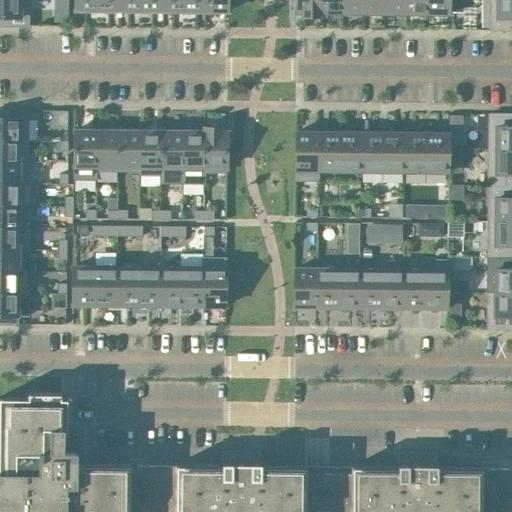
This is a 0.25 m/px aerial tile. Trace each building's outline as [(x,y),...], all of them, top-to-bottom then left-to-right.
[(27,0),(0,0),(0,25),(27,26),(27,0)] [(118,0),(73,0),(74,11),(84,11),(84,12),(109,12),(109,11),(118,11),(118,0)] [(118,0),(118,11),(127,11),(127,12),(152,13),(152,11),(161,11),(161,0),(118,0)] [(161,0),(161,11),(170,12),(170,13),(195,13),(195,12),(204,12),(204,0),(161,0)] [(204,0),(204,12),(227,12),(227,0),(204,0)] [(301,13),(301,17),(318,17),(317,0),(295,0),(295,13),(301,13)] [(317,0),(318,17),(318,13),(339,13),(339,0),(317,0)] [(361,13),(361,0),(339,0),(339,13),(361,13)] [(361,0),(361,13),(383,13),(382,0),(361,0)] [(382,0),(383,13),(404,14),(404,0),(382,0)] [(404,0),(404,14),(426,14),(425,0),(404,0)] [(448,14),(448,0),(425,0),(426,14),(448,14)] [(461,0),(450,0),(451,9),(462,9),(461,0)] [(511,0),(488,0),(488,30),(511,30),(511,0)] [(57,12),(56,22),(58,22),(57,25),(65,25),(65,12),(57,12)] [(0,140),(26,141),(26,118),(8,118),(8,110),(0,109),(0,140)] [(511,114),(488,114),(487,150),(511,150),(511,114)] [(203,132),(182,132),(182,172),(181,184),(203,184),(203,172),(204,128),(203,128),(203,132)] [(203,172),(226,172),(226,132),(220,132),(220,128),(204,128),(203,172)] [(74,131),(73,131),(73,171),(73,180),(95,180),(95,171),(95,131),(74,131)] [(95,171),(117,171),(117,131),(95,131),(95,171)] [(117,171),(137,172),(137,175),(138,175),(139,131),(117,131),(117,171)] [(160,175),(160,132),(139,131),(138,175),(160,175)] [(182,132),(160,132),(160,175),(160,183),(181,184),(182,172),(182,132)] [(325,132),(325,133),(316,133),(316,181),(317,181),(317,171),(359,171),(360,133),(351,133),(351,132),(325,132)] [(360,133),(359,171),(403,172),(403,134),(394,133),(394,132),(369,132),(368,133),(360,133)] [(403,172),(447,172),(447,134),(437,134),(437,133),(412,132),(412,134),(403,134),(403,172)] [(294,133),(294,181),(316,181),(316,133),(294,133)] [(457,133),(450,133),(450,148),(465,148),(465,141),(457,133)] [(0,140),(0,162),(26,162),(26,141),(0,140)] [(58,141),(58,151),(67,152),(67,141),(58,141)] [(511,150),(487,150),(487,186),(511,186),(511,150)] [(459,153),(449,153),(449,163),(454,163),(459,158),(459,153)] [(26,162),(0,162),(0,183),(26,184),(26,162)] [(67,174),(58,174),(58,184),(67,184),(67,174)] [(0,206),(22,207),(22,185),(0,184),(0,206)] [(511,186),(487,186),(487,221),(511,221),(511,186)] [(72,197),(64,197),(64,207),(72,207),(72,197)] [(22,227),(22,207),(0,206),(0,227),(28,228),(28,227),(22,227)] [(434,210),(434,218),(444,218),(444,206),(439,206),(434,210)] [(72,207),(64,207),(63,217),(72,217),(72,207)] [(316,208),(306,208),(306,217),(316,217),(316,208)] [(359,209),(359,217),(369,218),(369,209),(359,209)] [(95,219),(95,210),(85,210),(85,219),(95,219)] [(116,210),(106,210),(106,219),(116,219),(116,210)] [(116,210),(116,219),(126,219),(126,210),(116,210)] [(160,211),(150,210),(150,219),(160,219),(160,211)] [(160,211),(160,219),(170,219),(170,211),(160,211)] [(193,219),(203,220),(203,211),(193,211),(193,219)] [(203,220),(213,220),(213,211),(203,211),(203,220)] [(511,221),(487,221),(486,257),(511,257),(511,221)] [(316,232),(316,223),(306,223),(306,231),(316,232)] [(358,223),(348,223),(348,237),(358,238),(358,223)] [(443,224),(430,224),(430,237),(443,237),(443,224)] [(77,226),(77,234),(87,234),(87,226),(77,226)] [(91,226),(91,236),(100,236),(100,226),(91,226)] [(100,226),(100,236),(108,236),(108,226),(100,226)] [(108,236),(116,236),(116,226),(108,226),(108,236)] [(116,226),(116,236),(125,236),(125,226),(116,226)] [(125,236),(133,236),(133,226),(125,226),(125,236)] [(133,226),(133,236),(141,236),(141,226),(133,226)] [(168,237),(168,227),(160,226),(159,237),(168,237)] [(400,227),(366,226),(366,238),(378,238),(378,242),(388,242),(388,238),(400,238),(400,227)] [(28,228),(0,227),(0,249),(28,250),(28,228)] [(168,227),(168,237),(176,237),(176,227),(168,227)] [(176,227),(176,237),(184,237),(185,227),(176,227)] [(203,227),(203,235),(213,236),(213,227),(203,227)] [(66,240),(57,240),(57,250),(66,250),(66,240)] [(0,272),(25,272),(25,271),(21,271),(22,250),(28,251),(28,250),(0,249),(0,272)] [(66,250),(57,250),(57,260),(66,260),(66,250)] [(511,257),(486,257),(486,293),(511,292),(511,257)] [(201,268),(159,268),(159,306),(168,306),(168,307),(193,307),(193,306),(202,306),(202,258),(201,268)] [(202,258),(202,306),(224,306),(225,258),(202,258)] [(470,259),(449,259),(449,270),(470,270),(470,259)] [(434,260),(434,270),(402,270),(402,308),(410,308),(410,309),(436,309),(436,308),(446,308),(446,306),(446,295),(446,260),(434,260)] [(71,267),(71,305),(82,305),(82,306),(107,306),(107,305),(116,305),(116,267),(71,267)] [(116,305),(125,305),(125,307),(150,307),(150,306),(159,306),(159,268),(116,267),(116,305)] [(293,269),(293,307),(315,307),(315,269),(293,269)] [(359,269),(315,269),(315,307),(324,307),(324,308),(349,309),(349,307),(359,307),(359,269)] [(402,270),(359,269),(359,307),(367,308),(367,309),(393,309),(393,308),(402,308),(402,270)] [(25,272),(0,272),(0,293),(27,294),(27,293),(25,293),(25,272)] [(57,284),(57,294),(65,294),(65,284),(57,284)] [(511,292),(486,293),(486,329),(511,329),(511,327),(511,292)] [(27,294),(0,293),(0,324),(17,324),(17,323),(17,316),(27,316),(27,294)] [(459,295),(446,295),(446,306),(459,306),(459,295)] [(0,511),(511,511),(511,467),(481,468),(435,467),(396,467),(350,466),(220,465),(174,465),(77,464),(76,464),(66,464),(67,428),(67,410),(67,398),(26,398),(0,397),(0,511)]
